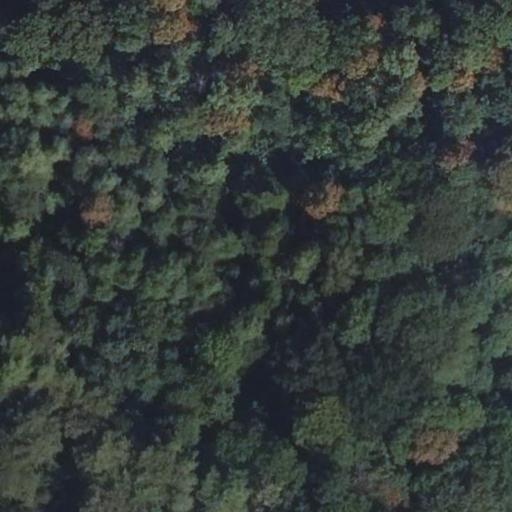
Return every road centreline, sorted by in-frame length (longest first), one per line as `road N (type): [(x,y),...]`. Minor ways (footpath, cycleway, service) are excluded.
road 1 (track): [(195,0),(73,128),(19,273),(19,334),(151,418),(263,462),(287,511)]
road 2 (track): [(0,19),(132,0),(338,0),(511,46)]
